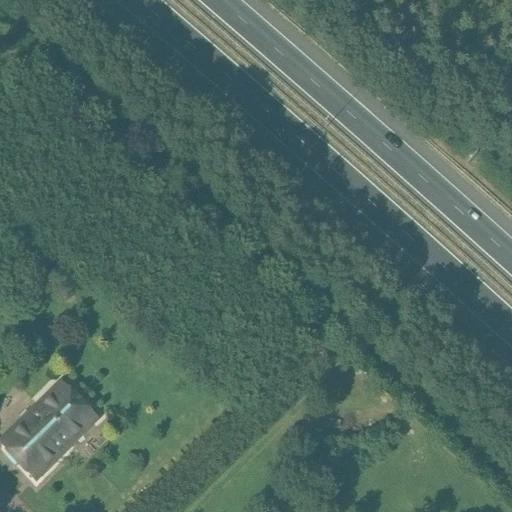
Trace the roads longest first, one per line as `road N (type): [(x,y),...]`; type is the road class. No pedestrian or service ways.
road 1 (motorway): [(135,0),(511,329)]
road 2 (motorway): [(511,254),(215,0)]
